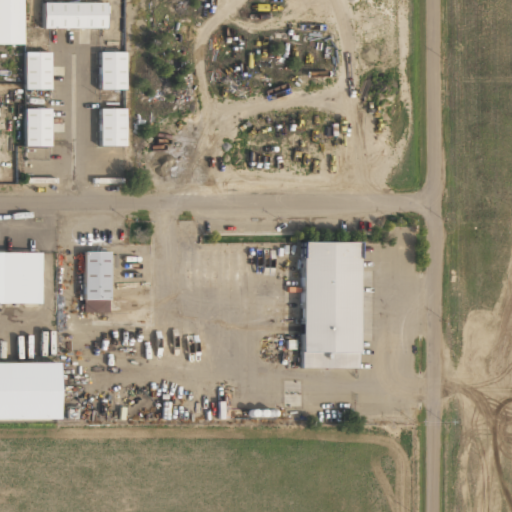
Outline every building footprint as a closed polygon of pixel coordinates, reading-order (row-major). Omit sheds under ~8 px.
[(19,0),(0,0),(0,44),(21,44),(19,0)] [(22,89),(48,90),(48,52),(23,52),(22,89)] [(122,90),(123,52),(97,52),(97,89),(122,90)] [(98,146),(123,146),(123,109),(98,108),(98,146)] [(48,109),(23,109),(23,146),(48,146),(48,109)] [(355,242),(298,243),(299,369),(356,368),(355,242)] [(0,252),(0,303),(38,303),(38,253),(0,252)] [(108,252),(82,252),(81,312),(107,313),(108,252)] [(55,363),(0,363),(0,419),(55,419),(55,363)]
